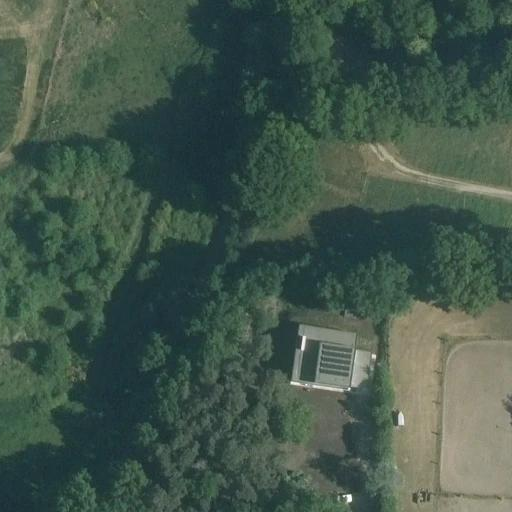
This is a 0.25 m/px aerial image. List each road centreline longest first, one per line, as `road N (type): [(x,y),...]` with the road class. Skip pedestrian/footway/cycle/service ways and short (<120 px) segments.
road 1 (track): [(346,55),(298,100),(247,175),(176,372),(96,511)]
road 2 (track): [(511,67),(399,77),(346,55)]
